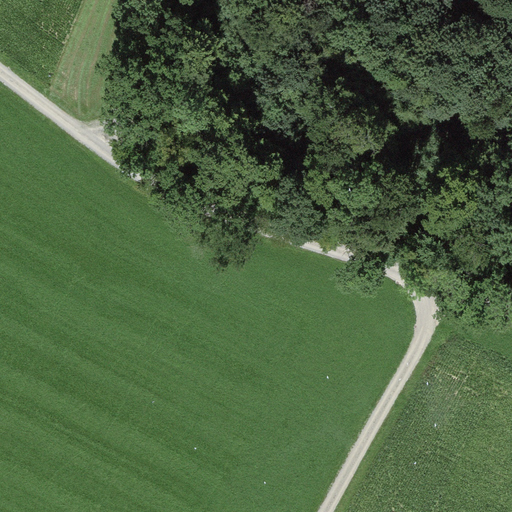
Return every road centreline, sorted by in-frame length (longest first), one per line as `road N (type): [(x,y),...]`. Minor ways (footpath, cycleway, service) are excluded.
road 1 (track): [(152,0),(102,146),(198,202),(452,299)]
road 2 (track): [(335,511),(452,299)]
road 3 (track): [(102,146),(0,68)]
